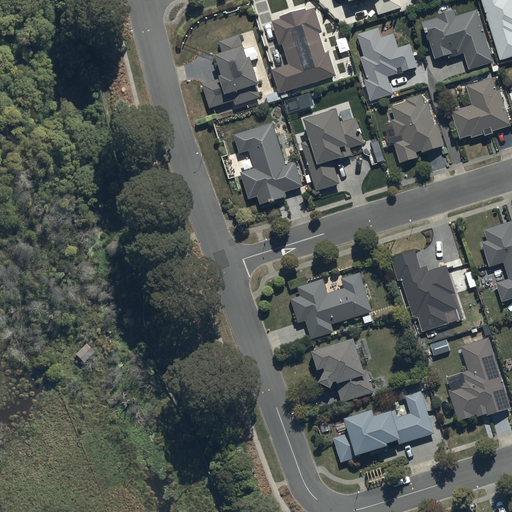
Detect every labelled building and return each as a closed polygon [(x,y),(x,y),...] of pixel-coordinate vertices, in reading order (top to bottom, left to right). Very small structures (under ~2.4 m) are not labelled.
[(336,0),(338,5),(352,0),(372,0),(377,15),(402,7),(399,0),(336,0)] [(511,0),(481,0),(500,59),(501,61),(511,57),(511,0)] [(273,69),(281,93),(338,75),(316,6),(272,20),(286,65),(273,69)] [(470,70),(494,62),(476,9),(456,16),(454,10),(422,21),(436,61),(464,52),(470,70)] [(354,35),(372,101),(394,95),(388,76),(418,68),(411,44),(398,48),(394,34),(382,37),(379,28),(354,35)] [(202,83),(210,109),(260,95),(242,33),(218,40),(221,52),(215,54),(222,77),(202,83)] [(451,111),(461,141),(510,125),(495,78),(467,87),(473,104),(451,111)] [(395,143),(400,161),(445,146),(428,93),(390,105),(401,141),(395,143)] [(302,142),(316,191),(340,183),(333,161),(367,151),(357,117),(342,122),(338,109),(305,119),(311,139),(302,142)] [(287,163),(273,121),(234,134),(241,153),(249,150),(255,167),(240,171),(249,199),(257,196),(260,204),(305,189),(295,160),(287,163)] [(495,282),(501,301),(511,297),(511,222),(479,232),(490,267),(505,263),(510,278),(495,282)] [(416,250),(393,258),(418,333),(451,322),(448,311),(457,308),(453,295),(457,294),(448,266),(424,274),(416,250)] [(311,338),(314,337),(375,318),(360,273),(341,279),(344,290),(329,294),(324,279),(298,288),(301,296),(292,299),(299,322),(305,320),(311,338)] [(511,409),(511,405),(490,337),(459,347),(470,382),(450,389),(462,425),(511,409)] [(356,339),(313,353),(325,389),(336,385),(342,402),(374,391),(356,339)] [(84,364),(94,353),(86,345),(76,356),(84,364)] [(335,436),(342,463),(436,434),(423,391),(405,396),(411,414),(396,419),(393,412),(376,417),(374,411),(345,419),(349,432),(335,436)]
